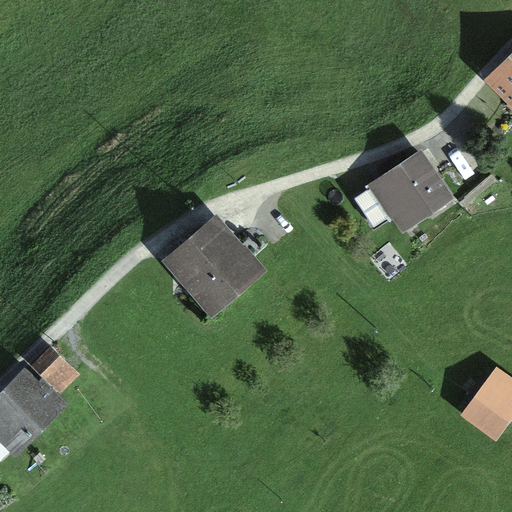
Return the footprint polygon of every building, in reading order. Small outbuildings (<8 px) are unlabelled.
[(511,55),(493,74),(511,93),(511,55)] [(420,150),(373,181),(403,226),(450,195),(420,150)] [(260,265),(217,216),(169,257),(212,306),(260,265)] [(43,348),(23,368),(48,392),(68,371),(43,348)] [(511,378),(498,368),(468,406),(500,431),(511,416),(511,378)] [(7,369),(0,375),(0,441),(5,447),(46,409),(7,369)]
